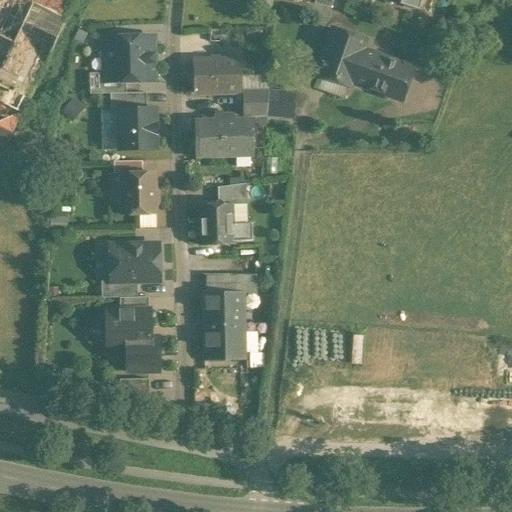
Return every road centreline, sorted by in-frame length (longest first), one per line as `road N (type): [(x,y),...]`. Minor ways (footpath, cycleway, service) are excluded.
road 1 (residential): [(175,0),(187,441)]
road 2 (secondary): [(0,476),(202,511)]
road 3 (unclassified): [(187,441),(0,401)]
road 4 (unclassified): [(264,511),(265,478),(253,460),(187,441)]
